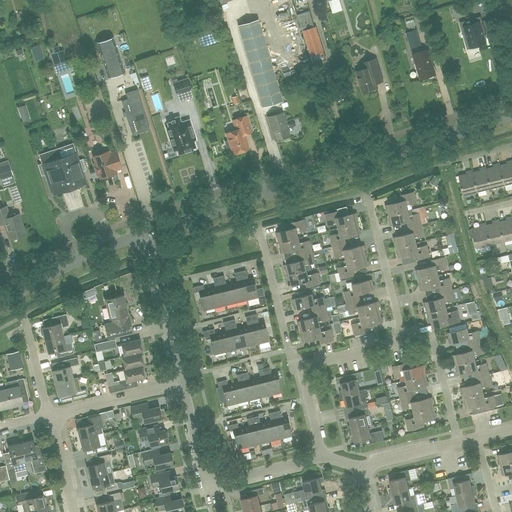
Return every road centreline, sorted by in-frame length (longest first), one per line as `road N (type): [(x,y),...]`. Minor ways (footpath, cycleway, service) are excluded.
road 1 (tertiary): [(511,114),(145,235)]
road 2 (residential): [(322,453),(224,481),(207,476),(181,383)]
road 3 (tertiary): [(145,235),(0,301)]
road 4 (residential): [(181,383),(145,235)]
road 5 (residential): [(298,367),(259,226)]
road 6 (residential): [(399,332),(366,195)]
road 7 (residential): [(458,444),(434,347),(399,332)]
road 8 (residential): [(48,417),(181,383)]
